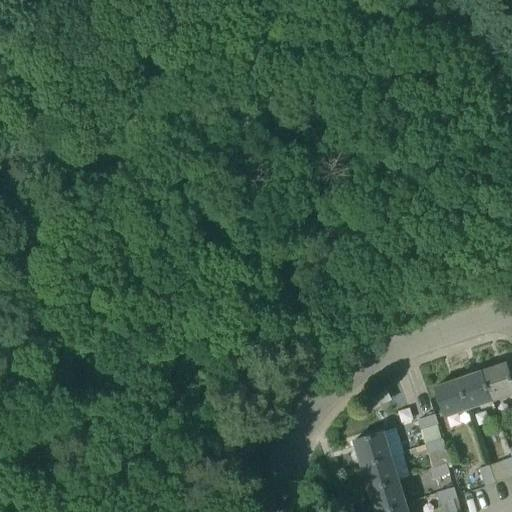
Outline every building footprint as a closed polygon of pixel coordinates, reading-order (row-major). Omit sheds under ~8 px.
[(482,372),(492,402),(511,395),(511,381),(506,364),(482,372)] [(482,372),(458,380),(469,410),(492,402),(482,372)] [(469,410),(458,380),(434,389),(445,418),(469,410)] [(435,415),(424,418),(417,421),(421,431),(438,425),(435,415)] [(361,466),(390,457),(383,433),(354,442),(361,466)] [(428,455),(446,449),(442,439),(425,445),(428,455)] [(390,457),(361,466),(369,489),(398,480),(390,457)] [(508,479),(511,477),(511,457),(502,461),(508,479)] [(446,464),(432,468),(429,470),(432,480),(450,475),(446,464)] [(485,487),(495,483),(489,466),(479,469),(485,487)] [(451,468),(454,486),(464,484),(460,467),(451,468)] [(378,511),(405,504),(398,480),(369,489),(375,511),(378,511)] [(454,488),(436,493),(439,504),(457,498),(454,488)]
